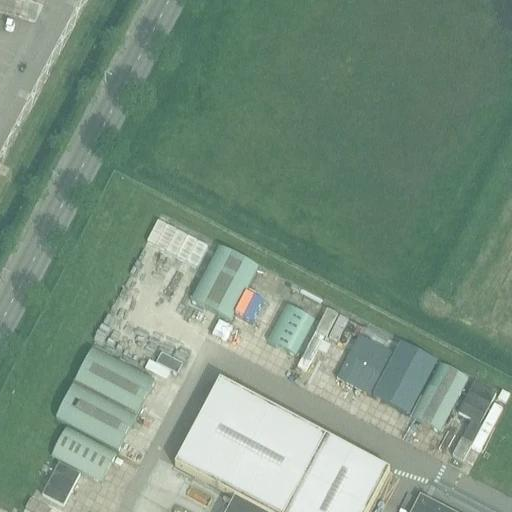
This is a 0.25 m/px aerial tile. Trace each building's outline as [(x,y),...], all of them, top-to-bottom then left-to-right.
[(176,208),(158,246),(174,254),(192,216),(176,208)] [(211,255),(224,229),(203,218),(190,244),(211,255)] [(220,248),(191,304),(230,324),(259,268),(220,248)] [(336,380),(371,398),(393,355),(358,338),(336,380)] [(373,400),(391,409),(420,352),(402,343),(373,400)] [(92,346),(73,382),(139,416),(158,380),(92,346)] [(420,352),(391,409),(411,419),(440,363),(420,352)] [(412,420),(439,434),(468,377),(441,363),(412,420)] [(458,414),(479,425),(497,392),(475,381),(458,414)] [(120,454),(139,416),(73,382),(54,420),(120,454)] [(178,471),(235,501),(228,511),(370,511),(389,476),(217,389),(178,471)] [(51,458),(102,484),(116,456),(67,429),(51,458)] [(449,511),(420,497),(412,511),(449,511)]
